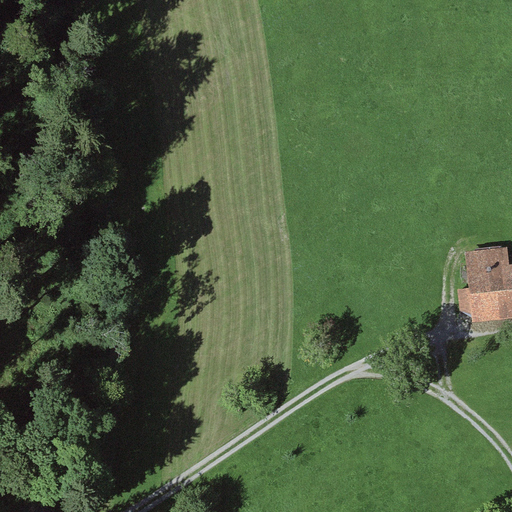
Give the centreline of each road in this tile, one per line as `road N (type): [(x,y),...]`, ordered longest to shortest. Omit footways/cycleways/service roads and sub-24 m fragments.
road 1 (track): [(130,511),(346,376),(378,372),(438,392),(511,463)]
road 2 (track): [(346,376),(393,349),(439,337),(511,334)]
road 3 (track): [(450,402),(439,355),(438,270)]
